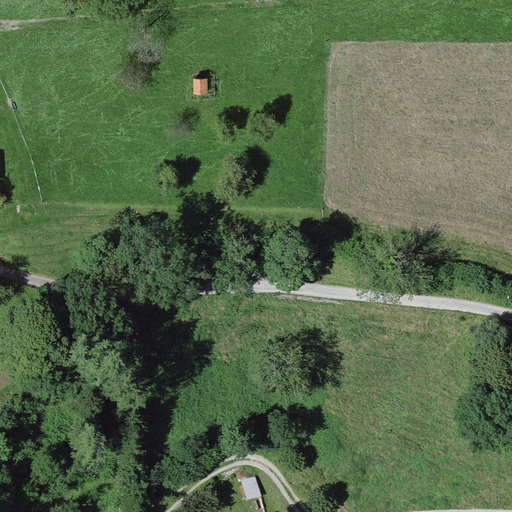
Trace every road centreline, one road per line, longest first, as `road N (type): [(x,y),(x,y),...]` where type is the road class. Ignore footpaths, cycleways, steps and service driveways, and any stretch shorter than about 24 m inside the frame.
road 1 (track): [(319,4),(0,27)]
road 2 (track): [(157,511),(187,476),(229,473),(250,511)]
